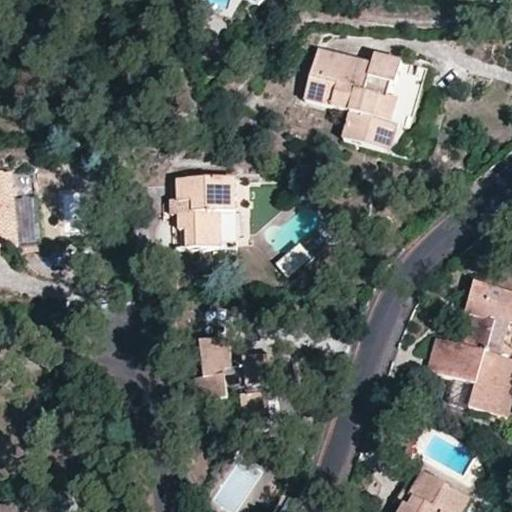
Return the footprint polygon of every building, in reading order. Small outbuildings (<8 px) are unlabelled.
[(277,0),(248,0),(247,1),(267,9),(277,0)] [(414,131),(431,74),(376,58),(373,69),(322,54),(308,103),(351,116),(344,143),(392,156),(401,128),(414,131)] [(0,178),(0,250),(39,247),(33,175),(0,178)] [(172,184),(173,203),(186,204),(185,218),(179,220),(179,236),(187,235),(188,251),(238,250),(235,182),(172,184)] [(171,219),(179,220),(185,218),(186,204),(173,203),(170,203),(171,219)] [(332,223),(307,244),(317,255),(342,235),(332,223)] [(306,248),(277,262),(286,279),(314,265),(306,248)] [(511,294),(475,285),(466,318),(472,319),(463,348),(436,342),(427,374),(457,382),(451,405),(501,418),(511,373),(511,345),(506,343),(511,325),(511,294)] [(279,386),(276,359),(246,362),(246,370),(235,370),(230,343),(203,346),(208,382),(196,383),(199,405),(229,401),(228,393),(241,392),(247,435),(274,430),(268,388),(279,386)] [(510,420),(511,413),(511,373),(501,418),(510,420)] [(415,473),(404,492),(416,499),(408,511),(407,511),(403,510),(402,511),(467,511),(472,504),(415,473)] [(397,506),(403,510),(407,511),(408,511),(416,499),(404,492),(397,506)] [(511,494),(504,492),(501,499),(511,502),(511,494)]
